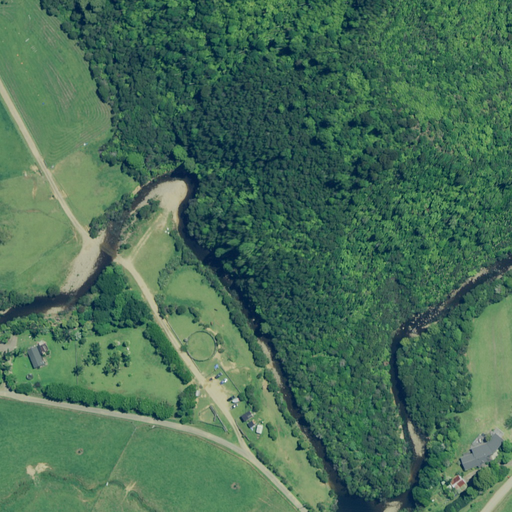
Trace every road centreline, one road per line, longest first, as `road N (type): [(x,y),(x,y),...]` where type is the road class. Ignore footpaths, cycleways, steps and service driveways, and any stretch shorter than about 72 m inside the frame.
road 1 (unclassified): [(307,511),(201,422),(0,392)]
road 2 (unknown): [(240,449),(107,248)]
